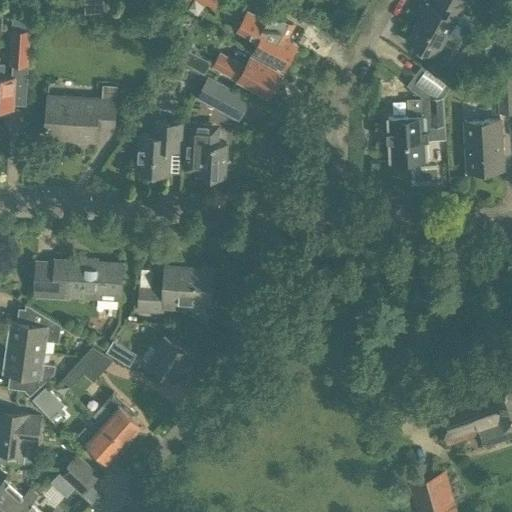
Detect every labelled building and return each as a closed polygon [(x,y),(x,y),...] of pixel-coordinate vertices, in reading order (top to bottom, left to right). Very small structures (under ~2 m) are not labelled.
[(190,0),(184,14),(197,20),(206,2),(214,6),(216,0),(190,0)] [(440,0),(435,9),(457,21),(463,10),(462,9),(466,0),(440,0)] [(414,26),(406,39),(436,56),(449,32),(467,41),(472,31),(456,22),(457,21),(435,9),(427,5),(415,27),(414,26)] [(248,12),(238,29),(259,41),(253,51),(255,52),(278,65),(283,68),(296,44),(267,28),(270,24),(248,12)] [(30,14),(14,14),(13,30),(29,30),(30,14)] [(13,30),(11,64),(27,64),(29,30),(13,30)] [(187,49),(180,60),(204,73),(210,62),(187,49)] [(220,53),(213,66),(238,79),(237,80),(268,96),(281,72),(276,70),(278,65),(255,52),(252,57),(251,56),(245,67),(220,53)] [(434,59),(425,72),(447,89),(457,76),(434,59)] [(14,78),(6,77),(2,77),(3,65),(0,64),(0,105),(12,106),(14,78)] [(511,74),(498,75),(500,111),(511,110),(511,74)] [(207,75),(196,97),(241,119),(252,97),(207,75)] [(48,95),(45,137),(96,140),(97,129),(114,130),(116,87),(104,86),(103,99),(48,95)] [(389,131),(386,131),(387,141),(390,141),(391,159),(427,158),(426,147),(428,147),(428,129),(425,129),(425,127),(444,125),(443,97),(423,98),(424,116),(389,118),(389,131)] [(500,119),(464,121),(466,170),(503,169),(500,119)] [(139,134),(137,172),(143,172),(143,173),(145,175),(147,177),(148,177),(150,178),(152,179),(154,179),(155,178),(158,178),(159,177),(160,176),(161,175),(162,173),(169,173),(170,148),(182,149),(183,123),(153,121),(153,135),(139,134)] [(187,123),(185,168),(198,169),(198,175),(224,177),(226,142),(218,142),(219,131),(211,131),(211,124),(187,123)] [(36,277),(35,295),(70,297),(71,290),(121,294),(123,262),(55,258),(54,278),(36,277)] [(140,286),(139,311),(163,312),(164,299),(210,302),(213,268),(165,265),(164,288),(140,286)] [(9,320),(6,346),(45,351),(47,339),(59,341),(61,324),(26,303),(23,322),(9,320)] [(151,346),(143,359),(176,379),(182,368),(185,369),(189,369),(195,358),(194,355),(191,353),(192,351),(164,334),(155,349),(151,346)] [(114,339),(107,351),(130,365),(137,353),(114,339)] [(6,346),(2,371),(16,373),(14,388),(24,389),(30,395),(54,372),(56,364),(44,363),(45,351),(6,346)] [(91,346),(62,379),(70,386),(92,362),(102,371),(113,359),(91,346)] [(492,384),(435,402),(447,444),(480,433),(484,445),(511,435),(511,425),(511,423),(511,422),(511,376),(491,383),(492,384)] [(47,387),(33,399),(50,419),(65,406),(47,387)] [(113,392),(93,414),(102,423),(126,443),(142,424),(131,415),(135,411),(113,392)] [(0,460),(34,465),(41,415),(0,409),(0,460)] [(85,426),(78,435),(109,462),(126,443),(102,423),(93,433),(85,426)] [(77,453),(68,463),(72,466),(90,483),(99,474),(77,453)] [(72,466),(63,475),(94,504),(102,495),(90,483),(72,466)] [(457,511),(445,471),(409,482),(417,511),(457,511)] [(0,511),(22,511),(31,502),(38,495),(30,488),(24,495),(5,478),(0,482),(0,511)] [(42,511),(31,502),(22,511),(56,511),(54,510),(51,511),(42,511)]
